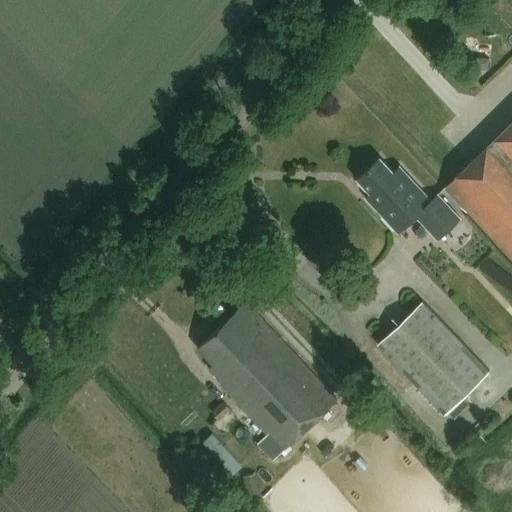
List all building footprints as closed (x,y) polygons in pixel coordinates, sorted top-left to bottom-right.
[(511,121),(444,187),(511,257),(511,121)] [(417,215),(439,238),(461,217),(439,193),(432,200),(401,165),(395,171),(381,156),(358,178),(371,192),(367,197),(399,232),(417,215)] [(274,459),(338,398),(246,300),(198,346),(215,363),(210,367),(223,380),(221,382),(268,433),(258,442),(274,459)] [(445,413),(490,370),(423,300),(378,343),(445,413)] [(220,418),(231,408),(224,401),(213,411),(220,418)]
